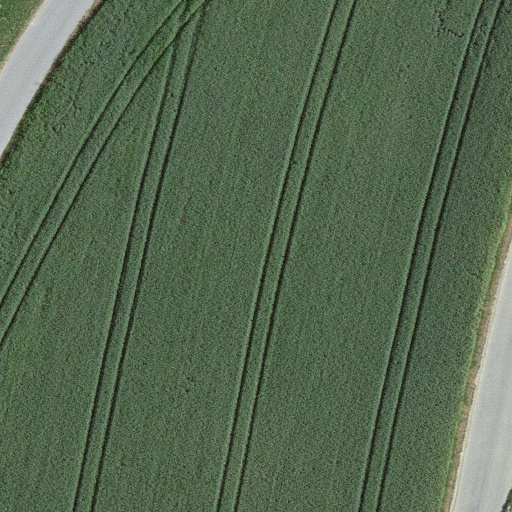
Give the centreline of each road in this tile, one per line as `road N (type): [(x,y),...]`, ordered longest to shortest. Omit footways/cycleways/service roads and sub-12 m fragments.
road 1 (tertiary): [(511,352),(477,511)]
road 2 (unclassified): [(0,114),(70,0)]
